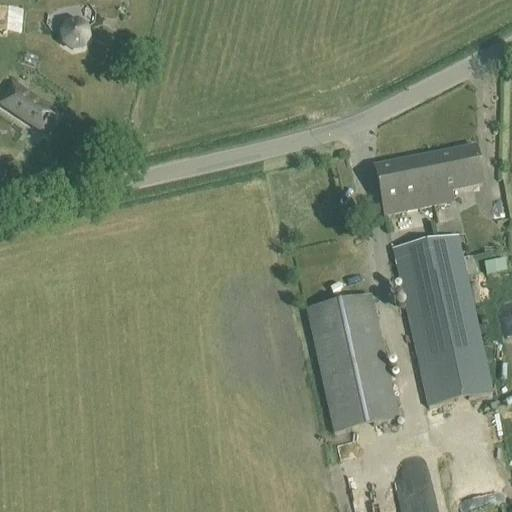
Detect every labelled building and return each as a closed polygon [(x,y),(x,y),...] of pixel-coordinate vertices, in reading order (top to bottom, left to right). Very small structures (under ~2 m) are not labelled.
[(0,34),(24,35),(24,9),(0,8),(0,34)] [(61,35),(61,36),(63,45),(64,46),(72,51),(82,49),(83,49),(88,41),(88,40),(86,30),(86,29),(77,25),(67,27),(66,27),(61,35)] [(34,129),(48,109),(14,86),(7,97),(16,103),(10,113),(34,129)] [(474,150),(426,160),(435,208),(454,204),(452,194),(482,189),(474,150)] [(435,208),(426,160),(375,170),(384,218),(435,208)] [(444,238),(464,234),(461,219),(441,223),(444,238)] [(393,253),(425,411),(489,398),(457,240),(393,253)] [(305,313),(334,436),(399,422),(371,298),(305,313)]
